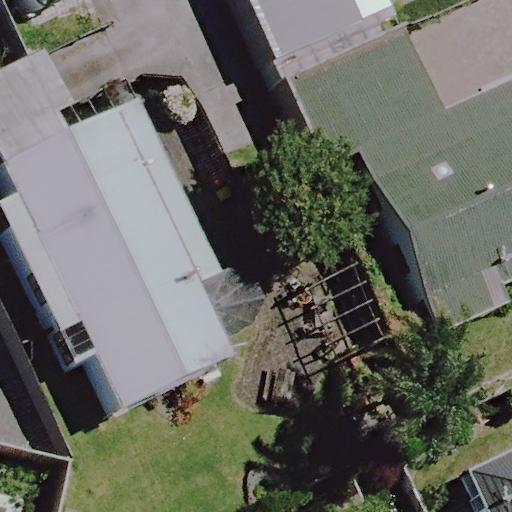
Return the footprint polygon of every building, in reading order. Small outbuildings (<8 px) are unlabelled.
[(238,0),(277,88),(398,32),(382,0),(238,0)] [(398,32),(277,88),(319,178),(352,163),(432,344),(504,312),(497,296),(511,288),(511,84),(439,118),(420,79),(398,32)] [(0,172),(60,143),(51,121),(67,113),(53,87),(38,58),(0,75),(0,172)] [(216,282),(130,109),(60,143),(0,172),(0,181),(10,204),(0,209),(0,236),(67,375),(88,365),(113,421),(228,365),(193,292),(216,282)] [(511,511),(511,457),(464,481),(478,511),(511,511)]
